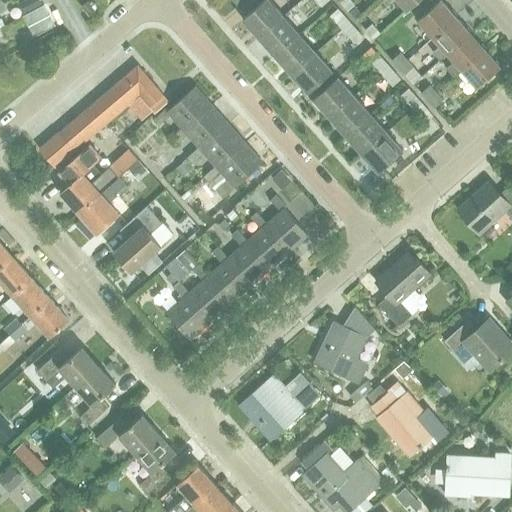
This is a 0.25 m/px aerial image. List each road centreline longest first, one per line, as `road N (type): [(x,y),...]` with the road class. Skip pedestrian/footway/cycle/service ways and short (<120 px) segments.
road 1 (residential): [(372,242),(156,0)]
road 2 (residential): [(185,405),(0,197)]
road 3 (residential): [(185,405),(372,242)]
road 4 (residential): [(0,135),(156,0)]
road 5 (residential): [(281,511),(185,405)]
road 6 (residential): [(411,210),(511,122)]
